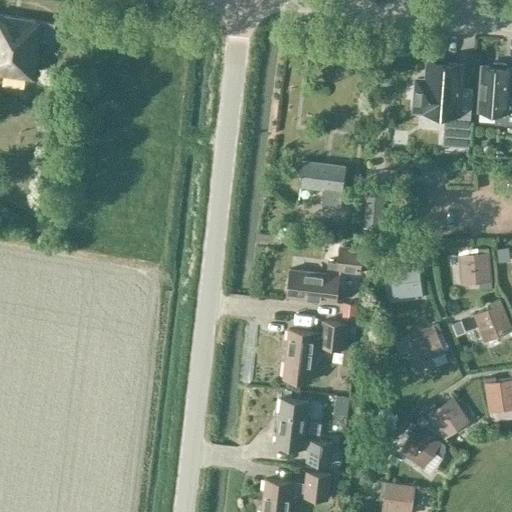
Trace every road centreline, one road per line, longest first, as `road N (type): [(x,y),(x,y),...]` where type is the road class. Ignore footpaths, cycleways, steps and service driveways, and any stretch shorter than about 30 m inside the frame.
road 1 (tertiary): [(185,511),(242,0)]
road 2 (tertiary): [(308,0),(511,21)]
